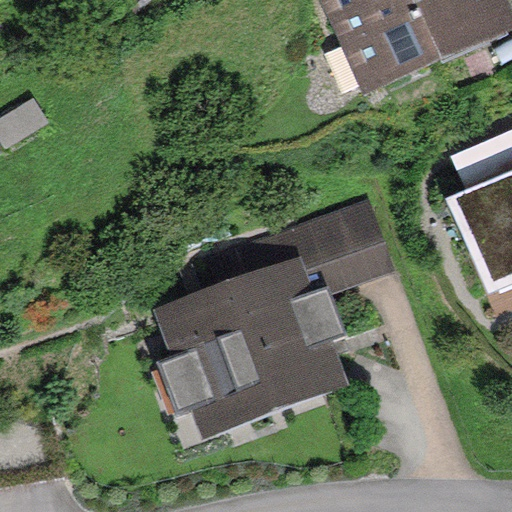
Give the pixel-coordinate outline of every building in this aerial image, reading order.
[(439,61),(412,0),(332,0),(371,90),(439,61)] [(506,32),(492,0),(412,0),(439,61),(506,32)] [(0,123),(0,136),(7,149),(45,128),(33,105),(0,123)] [(511,173),(458,196),(508,293),(511,291),(511,173)] [(302,256),(158,306),(205,439),(352,387),(320,295),(399,268),(370,187),(288,215),(302,256)]
